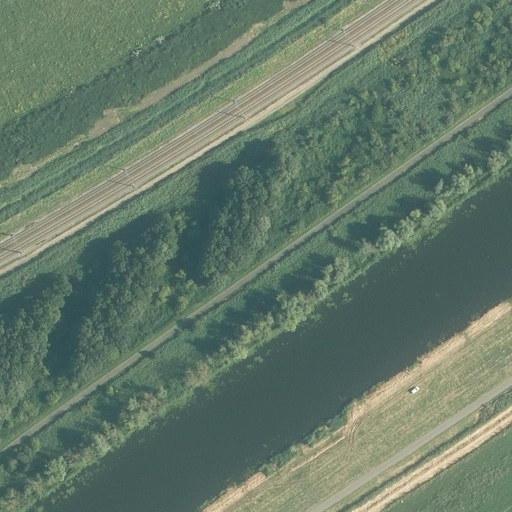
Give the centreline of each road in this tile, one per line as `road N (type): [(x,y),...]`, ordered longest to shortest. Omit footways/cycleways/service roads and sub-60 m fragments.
road 1 (track): [(0,275),(171,175),(435,0)]
road 2 (tertiary): [(321,511),(511,384)]
